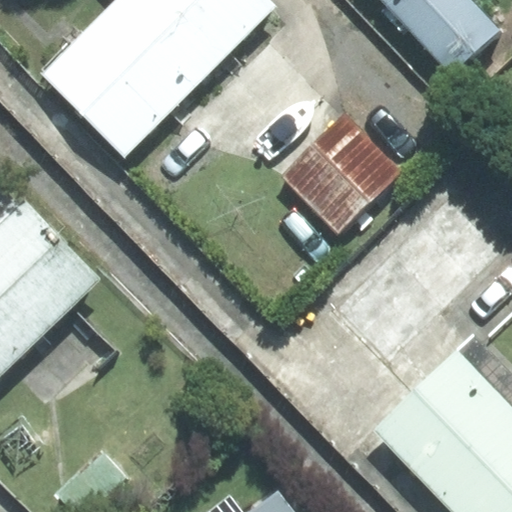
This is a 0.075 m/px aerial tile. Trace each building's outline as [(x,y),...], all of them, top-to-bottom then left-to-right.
[(125,156),(275,6),(268,0),(117,0),(43,74),(125,156)] [(498,31),(469,0),(382,0),(452,74),(498,31)] [(343,114),(282,176),(338,232),(400,170),(343,114)] [(0,372),(97,279),(3,182),(0,184),(0,372)] [(478,511),(511,479),(511,375),(472,334),(375,429),(456,511),(478,511)] [(100,451),(59,494),(77,511),(94,511),(128,478),(100,451)] [(511,511),(511,479),(478,511),(511,511)] [(294,511),(278,491),(251,511),(294,511)]
